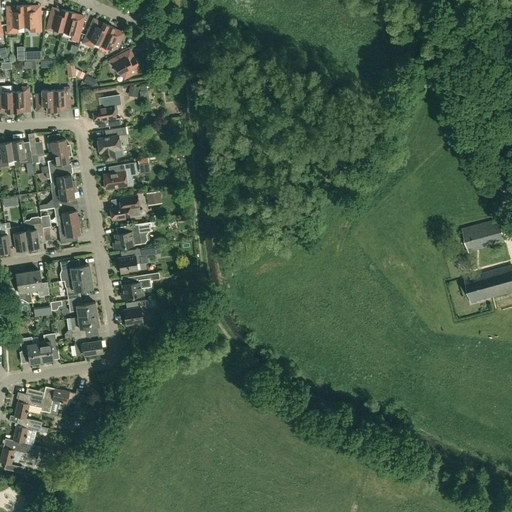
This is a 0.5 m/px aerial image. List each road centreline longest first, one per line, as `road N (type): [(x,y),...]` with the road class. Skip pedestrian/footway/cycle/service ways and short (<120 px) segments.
road 1 (residential): [(0,399),(9,381),(112,361),(98,248)]
road 2 (residential): [(98,248),(77,128),(0,127)]
road 3 (track): [(383,0),(451,44),(470,111)]
road 4 (track): [(470,111),(511,231)]
